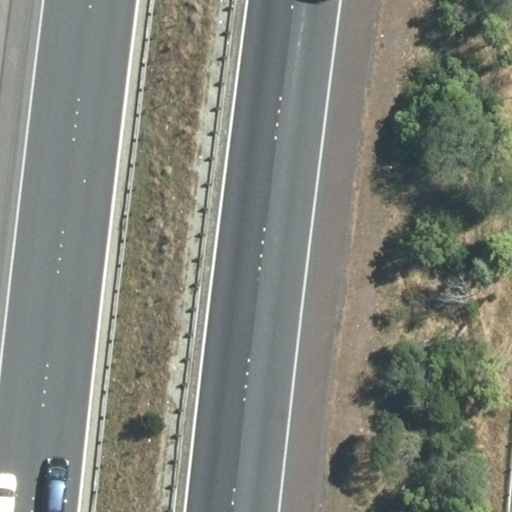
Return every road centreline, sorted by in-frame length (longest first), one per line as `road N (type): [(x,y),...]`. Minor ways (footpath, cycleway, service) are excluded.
road 1 (motorway): [(296,0),(234,511)]
road 2 (motorway): [(29,511),(91,0)]
